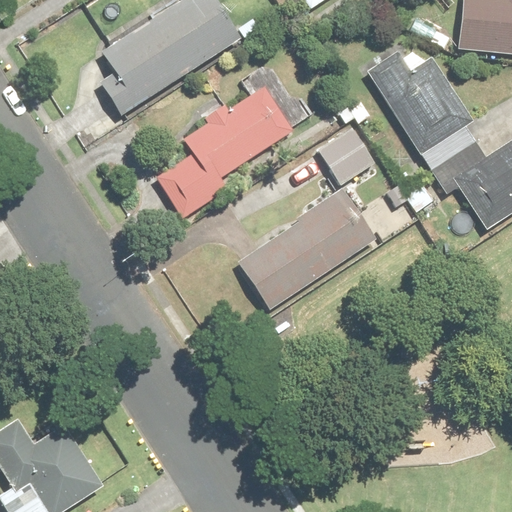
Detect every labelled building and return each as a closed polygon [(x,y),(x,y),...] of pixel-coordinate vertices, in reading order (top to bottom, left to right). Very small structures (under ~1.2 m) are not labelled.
[(238,44),(209,0),(195,0),(103,59),(117,82),(101,92),(119,120),(238,44)] [(331,0),(299,0),(309,14),(331,0)] [(511,0),(461,0),(456,55),(511,60),(511,0)] [(410,80),(396,61),(367,81),(445,198),(456,191),(486,236),(511,218),(511,147),(485,166),(464,135),(472,130),(430,66),(410,80)] [(282,82),(267,93),(293,131),(309,120),(282,82)] [(289,136),(260,93),(183,145),(193,160),(156,184),(181,222),(221,195),(215,186),(289,136)] [(373,169),(349,133),(317,154),(340,191),(373,169)] [(434,205),(421,187),(403,199),(416,217),(434,205)] [(361,215),(347,195),(237,269),(268,316),(373,246),(355,219),(361,215)] [(31,454),(17,429),(0,438),(0,476),(9,493),(0,498),(0,501),(5,511),(66,511),(99,494),(66,434),(31,454)]
